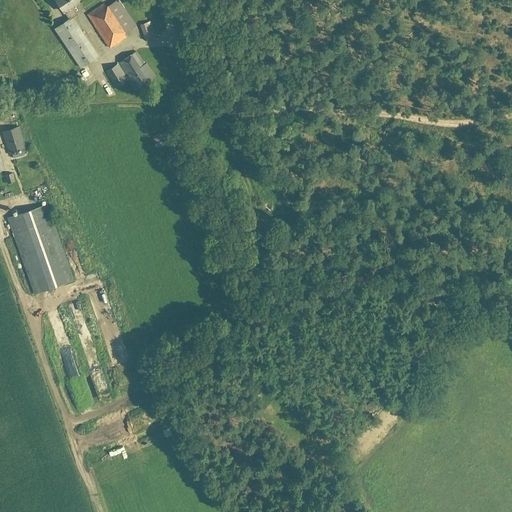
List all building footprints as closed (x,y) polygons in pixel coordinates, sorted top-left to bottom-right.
[(78,0),(56,0),(64,12),(65,12),(70,19),(66,22),(55,29),(81,68),(98,56),(75,21),(73,18),(77,14),(72,7),(79,2),(78,0)] [(119,0),(116,0),(106,7),(103,4),(86,15),(110,49),(127,38),(124,34),(126,33),(136,25),(119,0)] [(156,36),(151,21),(140,26),(145,41),(156,36)] [(137,52),(106,72),(117,89),(128,82),(134,91),(156,77),(147,63),(145,64),(137,52)] [(9,156),(20,153),(27,151),(19,127),(2,132),(9,156)] [(156,148),(171,145),(167,132),(152,136),(156,148)] [(8,184),(15,182),(13,173),(5,175),(7,185),(8,184)] [(47,205),(8,218),(35,294),(73,280),(47,205)] [(60,311),(52,313),(59,333),(67,330),(60,311)]
